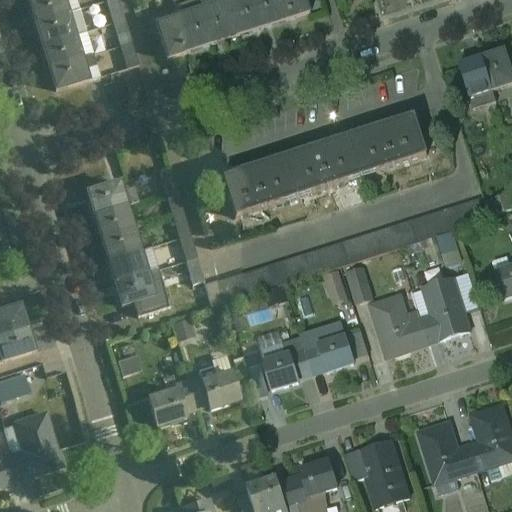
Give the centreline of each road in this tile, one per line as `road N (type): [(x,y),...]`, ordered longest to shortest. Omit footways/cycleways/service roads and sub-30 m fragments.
road 1 (residential): [(511,10),(13,158)]
road 2 (residential): [(121,492),(511,367)]
road 3 (residential): [(13,158),(121,492)]
